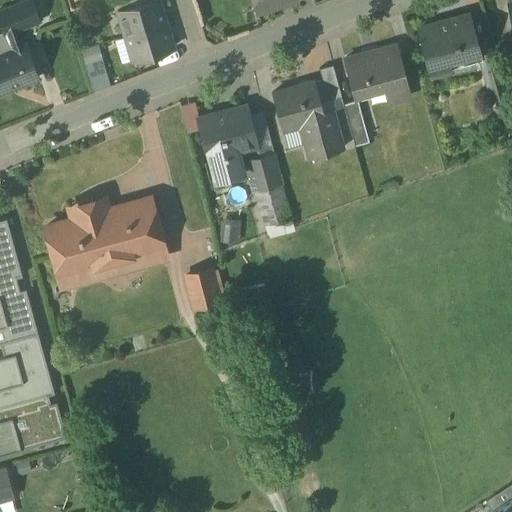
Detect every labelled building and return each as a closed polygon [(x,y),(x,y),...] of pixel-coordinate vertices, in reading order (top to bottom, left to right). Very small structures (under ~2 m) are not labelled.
[(0,20),(4,30),(0,32),(0,92),(38,77),(19,29),(39,21),(30,0),(26,0),(0,10),(0,20)] [(127,0),(109,6),(118,35),(164,20),(157,0),(127,0)] [(298,0),(244,0),(250,19),(300,3),(298,0)] [(511,12),(500,15),(509,55),(511,54),(511,12)] [(466,15),(414,29),(431,90),(477,77),(482,94),(494,90),(484,53),(477,55),(466,15)] [(118,35),(128,65),(174,50),(164,20),(118,35)] [(96,44),(77,50),(89,90),(108,84),(96,44)] [(391,46),(341,62),(353,98),(382,88),(388,108),(409,101),(391,46)] [(312,83),(271,93),(281,131),(295,127),(303,160),(330,154),(312,83)] [(292,221),(253,98),(187,119),(211,196),(252,183),(267,228),(292,221)] [(354,105),(341,108),(352,148),(364,144),(354,105)] [(63,221),(39,228),(54,287),(162,259),(146,197),(104,208),(101,195),(59,206),(63,221)] [(0,217),(0,408),(51,394),(0,217)] [(218,240),(235,241),(236,219),(218,219),(218,240)] [(206,269),(180,275),(189,311),(215,305),(206,269)] [(260,282),(239,287),(244,310),(265,305),(260,282)] [(272,335),(252,343),(257,356),(278,348),(272,335)] [(7,417),(0,419),(0,452),(15,448),(7,417)] [(0,502),(13,499),(4,467),(0,467),(0,502)] [(511,511),(511,496),(488,511),(511,511)]
